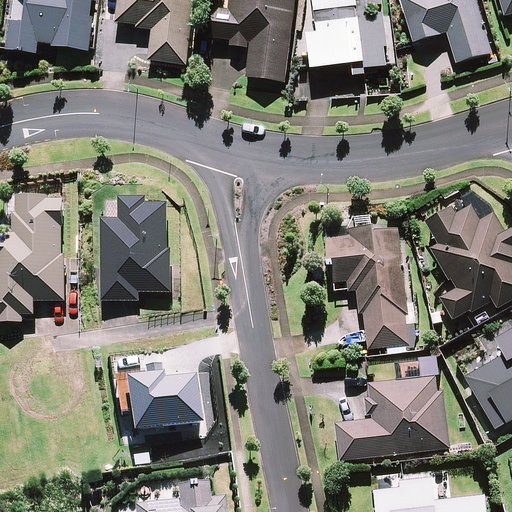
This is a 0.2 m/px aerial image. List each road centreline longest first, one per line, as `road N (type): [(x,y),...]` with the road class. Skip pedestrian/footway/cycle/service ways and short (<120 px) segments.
road 1 (residential): [(241,151),(242,261),(290,511)]
road 2 (residential): [(511,125),(345,160),(241,151)]
road 3 (residential): [(241,151),(106,114),(0,127)]
